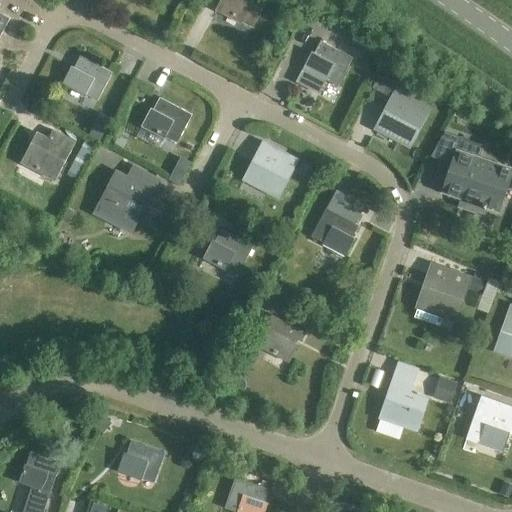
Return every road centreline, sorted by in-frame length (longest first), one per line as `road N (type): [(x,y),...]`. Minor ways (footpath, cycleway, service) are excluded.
road 1 (residential): [(323,462),(399,239),(397,194),(371,166),(241,98)]
road 2 (residential): [(323,462),(93,383),(56,384),(0,414)]
road 3 (residential): [(241,98),(60,4)]
road 4 (residential): [(464,511),(323,462)]
